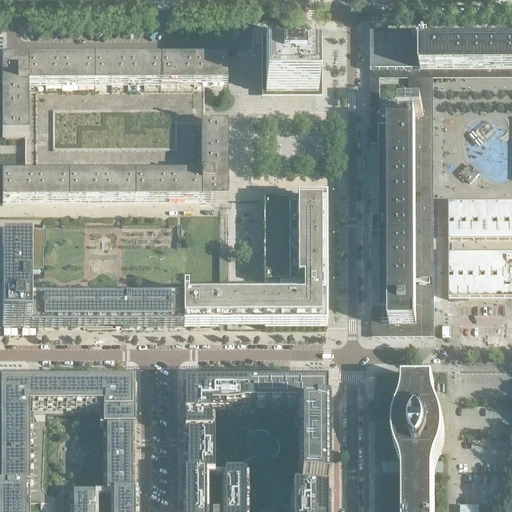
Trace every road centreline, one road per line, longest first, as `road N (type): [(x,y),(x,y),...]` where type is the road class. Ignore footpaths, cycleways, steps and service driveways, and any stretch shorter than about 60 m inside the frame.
road 1 (residential): [(352,16),(0,18)]
road 2 (residential): [(352,354),(352,16)]
road 3 (residential): [(173,355),(352,354)]
road 4 (unclassified): [(352,354),(511,353)]
road 5 (residential): [(511,15),(352,16)]
road 6 (unclassified): [(351,511),(352,354)]
road 7 (residential): [(144,355),(145,511)]
road 8 (residential): [(173,511),(173,355)]
road 9 (residential): [(0,354),(144,355)]
